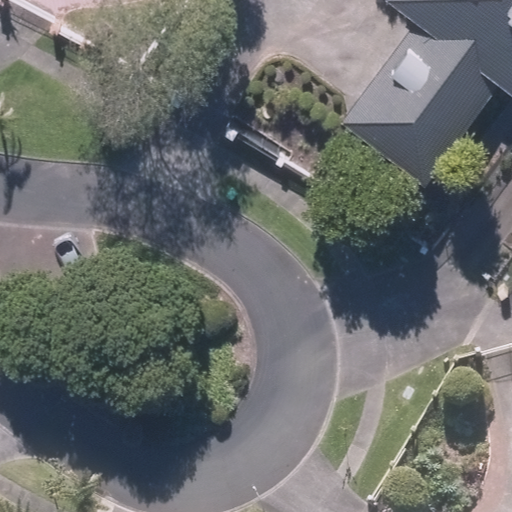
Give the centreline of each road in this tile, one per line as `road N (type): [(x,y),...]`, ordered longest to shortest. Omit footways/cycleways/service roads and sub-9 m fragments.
road 1 (residential): [(0,185),(168,217),(232,244),(274,277),(290,316),(274,411)]
road 2 (residential): [(274,411),(262,440),(234,461),(179,475),(114,453),(34,411),(0,380)]
road 3 (unknown): [(262,440),(326,444),(433,345),(511,257)]
